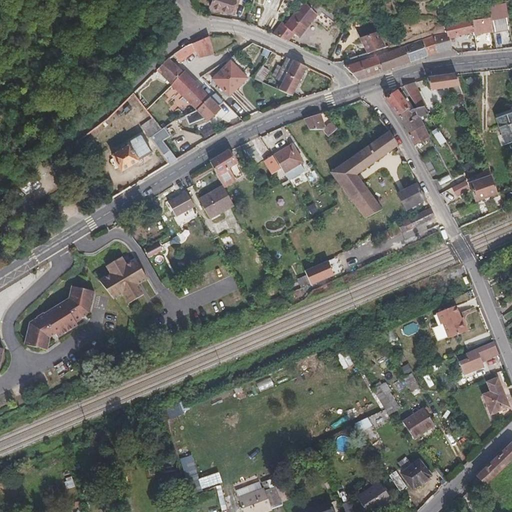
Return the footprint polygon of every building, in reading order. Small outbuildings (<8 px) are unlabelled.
[(235,0),(213,0),(210,10),(228,16),(235,0)] [(316,14),(303,4),(283,28),(279,25),(270,36),(285,43),(292,35),(298,39),(313,18),(324,31),(336,20),(324,8),(316,14)] [(506,19),(489,21),(492,33),(508,30),(506,19)] [(492,33),(489,21),(470,22),(473,35),(473,37),(492,33)] [(432,38),(436,55),(451,51),(448,40),(473,35),(470,22),(444,28),(445,32),(446,35),(432,38)] [(361,39),(367,55),(384,49),(379,33),(361,39)] [(404,48),(409,65),(436,55),(432,38),(404,48)] [(212,56),(207,39),(190,46),(193,53),(197,62),(212,56)] [(193,53),(190,46),(183,49),(172,56),(176,62),(193,53)] [(409,65),(404,48),(376,58),(380,75),(409,65)] [(355,82),(380,75),(376,58),(343,70),(355,82)] [(155,72),(170,88),(181,74),(168,60),(155,72)] [(290,63),(285,60),(275,81),(280,83),(290,63)] [(209,80),(226,97),(244,80),(227,62),(209,80)] [(304,69),(290,63),(280,83),(278,88),(276,87),(274,91),(290,98),(304,69)] [(195,113),(207,101),(191,84),(181,74),(170,88),(195,113)] [(319,85),(328,88),(332,80),(322,76),(319,85)] [(438,78),(426,81),(431,92),(459,88),(455,76),(438,78)] [(415,111),(423,108),(412,85),(402,88),(415,111)] [(397,117),(407,110),(395,93),(385,100),(397,117)] [(207,101),(195,113),(205,123),(223,106),(213,95),(207,101)] [(428,118),(423,108),(415,111),(412,112),(418,120),(428,118)] [(493,118),(511,110),(511,109),(511,108),(492,114),(493,118)] [(409,113),(407,110),(397,117),(413,147),(428,140),(418,120),(412,112),(409,113)] [(511,140),(511,110),(493,118),(502,144),(511,140)] [(325,133),(318,116),(303,121),(308,132),(321,130),(326,138),(336,131),(332,126),(325,133)] [(147,141),(148,140),(159,131),(152,122),(140,131),(147,141)] [(159,131),(148,140),(157,152),(167,166),(176,161),(168,151),(170,150),(164,141),(171,136),(166,128),(159,131)] [(354,177),(395,147),(388,132),(329,175),(364,222),(381,214),(354,177)] [(446,145),(437,132),(432,135),(440,149),(446,145)] [(111,159),(120,174),(150,155),(140,138),(125,147),(127,150),(111,159)] [(282,176),(283,175),(301,165),(291,147),(274,157),(273,157),(282,176)] [(240,161),(234,150),(228,154),(234,165),(240,161)] [(209,165),(220,186),(221,188),(241,176),(234,165),(228,154),(209,165)] [(278,170),(270,158),(262,163),(269,176),(278,170)] [(495,193),(487,169),(474,176),(476,182),(469,185),(474,200),(495,193)] [(403,211),(424,200),(415,184),(395,194),(403,211)] [(231,205),(221,188),(220,186),(196,200),(207,219),(231,205)] [(455,196),(451,188),(438,195),(442,203),(455,196)] [(167,207),(174,220),(192,211),(185,197),(167,207)] [(402,222),(400,224),(405,233),(434,219),(428,209),(402,222)] [(143,251),(145,256),(152,253),(150,248),(143,251)] [(148,283),(136,260),(125,265),(122,259),(105,268),(109,276),(99,281),(110,304),(123,298),(129,309),(146,300),(139,287),(148,283)] [(339,277),(333,261),(305,270),(310,287),(339,277)] [(35,321),(27,326),(22,345),(24,348),(44,353),(47,340),(53,337),(55,340),(74,328),(73,325),(79,321),(79,320),(86,316),(91,294),(70,289),(66,302),(41,317),(41,316),(34,320),(35,321)] [(443,324),(444,327),(448,337),(448,338),(467,331),(462,319),(460,320),(457,315),(459,315),(455,306),(436,313),(437,316),(440,325),(443,324)] [(432,328),(433,332),(437,341),(448,337),(444,327),(443,324),(440,325),(437,316),(434,317),(437,326),(432,328)] [(492,343),(456,358),(463,375),(481,367),(479,363),(496,356),(492,343)] [(413,371),(404,374),(411,392),(420,389),(413,371)] [(482,396),(489,415),(508,408),(497,379),(486,383),(490,393),(482,396)] [(380,387),(379,385),(370,390),(372,393),(376,390),(392,415),(398,411),(382,386),(380,387)] [(400,424),(411,441),(433,427),(422,410),(400,424)] [(176,445),(188,440),(181,419),(169,424),(176,445)] [(476,477),(483,484),(511,456),(511,445),(510,444),(476,477)] [(194,493),(222,484),(219,473),(199,480),(192,462),(184,465),(194,493)] [(403,475),(417,493),(432,481),(418,463),(403,475)] [(475,491),(483,484),(476,477),(468,484),(475,491)] [(381,483),(378,478),(355,495),(359,499),(381,483)] [(376,511),(393,499),(381,483),(359,499),(368,511),(376,511)] [(241,504),(244,511),(272,511),(267,495),(241,504)]
